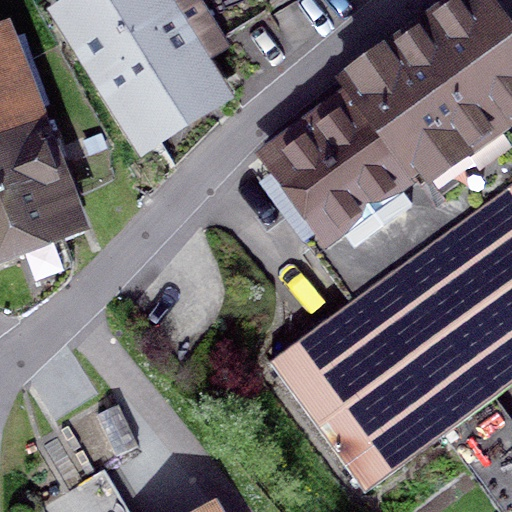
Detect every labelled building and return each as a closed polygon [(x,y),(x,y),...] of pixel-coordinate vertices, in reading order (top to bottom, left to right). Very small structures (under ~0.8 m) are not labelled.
[(268,12),(260,0),(79,0),(61,12),(145,146),(219,100),(194,58),(268,12)] [(325,227),(305,242),(351,304),(511,188),(511,150),(494,126),(511,112),(511,55),(473,1),(428,33),(422,24),(340,82),(347,91),(268,149),(325,227)] [(0,249),(59,227),(28,148),(50,140),(9,34),(0,37),(0,249)] [(364,492),(511,384),(511,188),(351,304),(270,363),(364,492)] [(121,511),(99,473),(44,506),(47,511),(121,511)]
